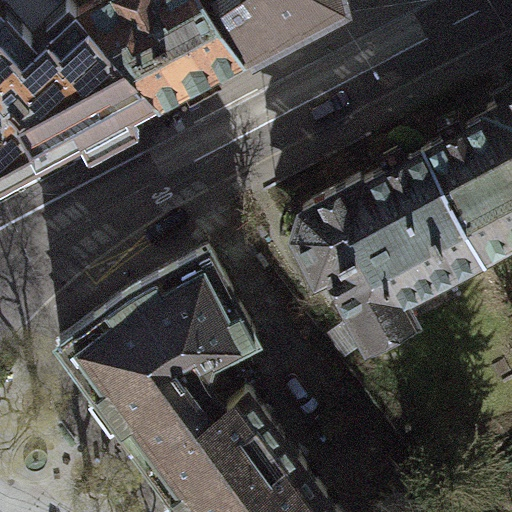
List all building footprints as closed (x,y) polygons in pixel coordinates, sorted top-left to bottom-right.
[(133,111),(160,97),(82,7),(74,0),(65,0),(47,16),(53,23),(38,36),(7,0),(0,6),(0,181),(85,137),(92,150),(140,125),(133,111)] [(247,50),(214,0),(94,0),(82,7),(160,97),(247,50)] [(214,0),(247,50),(253,48),(257,55),(279,43),(276,36),(339,4),(337,0),(214,0)] [(490,107),(425,141),(482,248),(511,231),(511,89),(488,102),(490,107)] [(402,290),(482,248),(425,141),(363,174),(361,169),(304,199),(294,227),(316,268),(329,261),(368,334),(413,310),(402,290)] [(60,334),(146,450),(246,378),(222,347),(255,328),(210,239),(193,248),(134,278),(60,334)] [(246,378),(146,450),(191,511),(278,511),(322,481),(246,378)] [(344,511),(322,481),(278,511),(344,511)]
